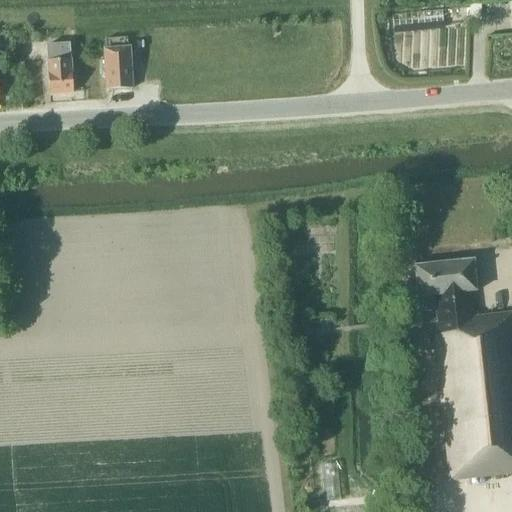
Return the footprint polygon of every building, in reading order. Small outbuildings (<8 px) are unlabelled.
[(481,19),(481,6),(469,6),(469,18),(481,19)] [(105,42),(103,43),(103,52),(105,52),(116,51),(116,42),(105,42)] [(48,96),(71,94),(68,45),(46,46),(48,96)] [(103,52),(106,92),(131,90),(129,50),(127,50),(116,51),(105,52),(103,52)] [(469,293),(475,293),(472,262),(414,268),(417,299),(420,299),(422,312),(435,310),(436,323),(433,324),(449,481),(511,473),(511,314),(471,320),(469,293)] [(419,369),(418,357),(402,359),(403,371),(419,369)]
